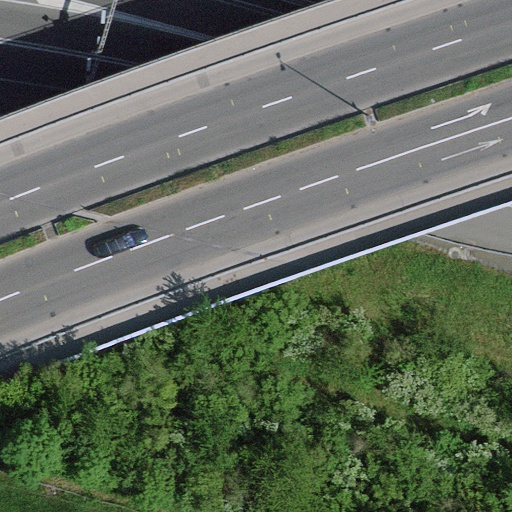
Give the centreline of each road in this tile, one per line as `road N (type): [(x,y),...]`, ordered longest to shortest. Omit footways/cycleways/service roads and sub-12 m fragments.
road 1 (primary): [(0,300),(511,118)]
road 2 (primary): [(511,24),(0,202)]
road 3 (motorway): [(0,40),(376,83)]
road 4 (motorway): [(82,0),(376,83)]
road 5 (motorway): [(376,83),(511,124)]
